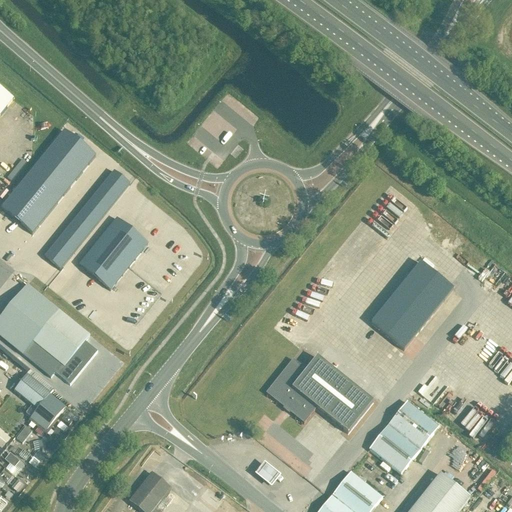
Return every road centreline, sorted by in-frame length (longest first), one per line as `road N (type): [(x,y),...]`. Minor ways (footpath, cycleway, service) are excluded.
road 1 (trunk): [(293,0),(511,163)]
road 2 (primary): [(303,212),(342,176),(472,13)]
road 3 (primary): [(458,0),(429,48),(345,146),(314,174),(290,175)]
road 4 (trunk): [(511,134),(334,0)]
road 5 (trunk): [(131,145),(0,32)]
road 6 (unclassified): [(271,511),(140,406)]
road 7 (tertiary): [(61,511),(140,406)]
